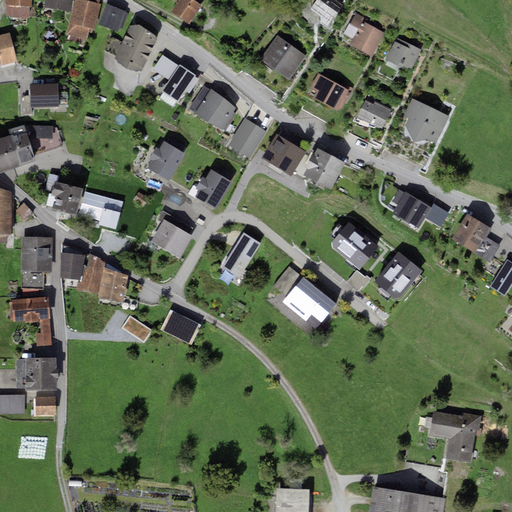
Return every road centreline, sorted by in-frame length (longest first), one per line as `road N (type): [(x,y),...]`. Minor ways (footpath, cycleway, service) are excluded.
road 1 (residential): [(0,179),(58,229),(170,297),(213,226),(253,222),(382,326)]
road 2 (residential): [(511,232),(469,203),(276,111),(115,0)]
road 3 (track): [(58,229),(66,400),(60,465),(68,511)]
